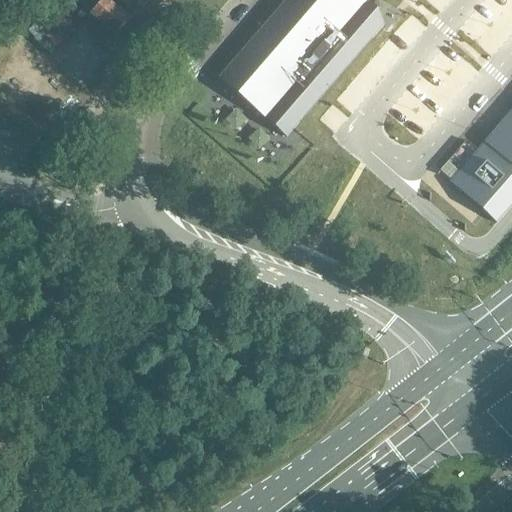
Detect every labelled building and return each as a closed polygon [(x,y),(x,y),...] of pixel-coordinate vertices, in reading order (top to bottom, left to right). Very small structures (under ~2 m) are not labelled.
[(74,0),(91,14),(88,17),(113,39),(130,19),(123,14),(135,0),(74,0)] [(256,104),(260,100),(294,129),(382,28),(349,0),(285,0),(221,74),(256,104)] [(511,111),(484,144),(451,183),(497,222),(511,207),(506,203),(511,195),(511,111)] [(259,155),(242,170),(270,201),(287,187),(259,155)] [(446,200),(454,189),(439,177),(430,188),(446,200)]
